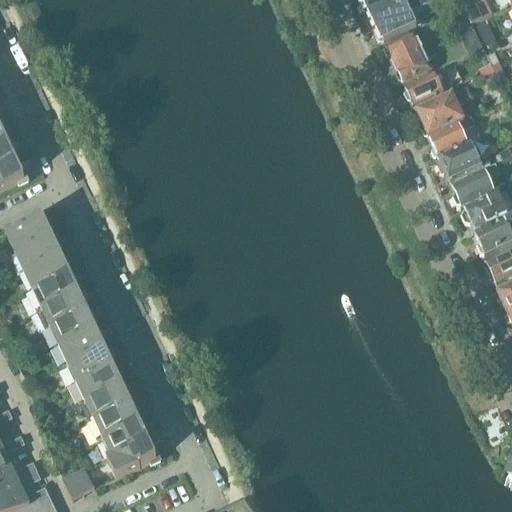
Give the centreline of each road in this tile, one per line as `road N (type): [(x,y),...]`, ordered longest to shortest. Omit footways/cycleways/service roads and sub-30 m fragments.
road 1 (residential): [(316,0),(511,396)]
road 2 (residential): [(193,460),(64,191)]
road 3 (residential): [(0,361),(71,511)]
road 4 (residential): [(64,191),(0,54)]
road 5 (residential): [(193,460),(84,511)]
